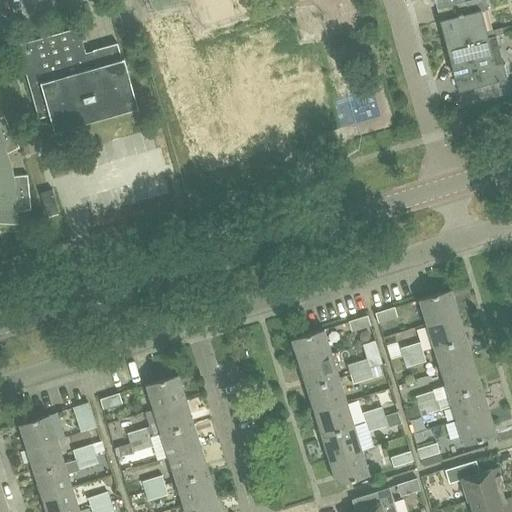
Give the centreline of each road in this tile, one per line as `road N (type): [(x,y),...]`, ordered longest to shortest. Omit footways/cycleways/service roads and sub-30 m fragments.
road 1 (tertiary): [(98,295),(447,187)]
road 2 (residential): [(193,323),(463,239)]
road 3 (residential): [(193,323),(255,511)]
road 4 (residential): [(447,187),(394,0)]
road 5 (residential): [(0,383),(115,347)]
